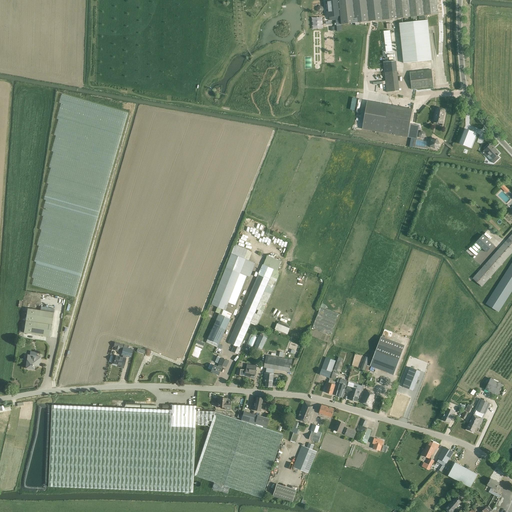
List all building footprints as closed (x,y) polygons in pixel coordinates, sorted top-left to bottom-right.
[(327,0),(330,21),(336,20),(336,25),(341,25),(341,24),(411,17),(411,19),(413,18),(414,21),(417,20),(417,16),(438,14),(436,0),(327,0)] [(320,18),(311,19),(311,29),(320,29),(320,18)] [(427,20),(399,23),(403,63),(432,60),(427,20)] [(392,51),(390,30),(384,31),(384,37),(386,52),(392,51)] [(396,61),(384,62),(387,92),(399,91),(396,61)] [(432,69),(410,72),(411,89),(434,87),(432,69)] [(417,139),(419,126),(410,124),(413,109),(367,101),(362,129),(417,139)] [(433,122),(443,123),(445,109),(436,108),(433,122)] [(476,133),(465,128),(459,143),(471,148),(476,133)] [(436,150),(441,145),(438,139),(432,140),(430,146),(436,150)] [(486,149),(485,150),(483,151),(484,152),(483,153),(487,157),(489,154),(493,158),(491,160),(494,163),(500,157),(497,155),(499,153),(496,150),(495,150),(490,145),(489,146),(487,145),(484,148),(486,149)] [(511,233),(472,278),(482,287),(511,252),(511,233)] [(483,234),(476,242),(487,252),(494,245),(483,234)] [(287,249),(290,243),(285,241),(282,247),(287,249)] [(250,277),(256,264),(244,258),(248,249),(235,244),(211,305),(217,307),(215,312),(219,313),(207,339),(219,344),(231,319),(249,277),(250,277)] [(234,345),(231,351),(241,356),(243,352),(247,342),(243,340),(274,269),(277,270),(281,261),(267,255),(263,264),(262,264),(228,342),(234,345)] [(511,261),(490,296),(485,303),(499,312),(511,290),(511,261)] [(331,335),(339,314),(320,306),(312,327),(313,328),(331,335)] [(50,337),(54,312),(54,309),(41,307),(40,310),(27,308),(23,333),(50,337)] [(290,326),(279,321),(278,323),(277,323),(275,329),(287,334),(290,328),(289,328),(290,326)] [(259,346),(263,348),(267,338),(259,335),(259,336),(254,348),(257,349),(259,346)] [(394,374),(399,359),(405,345),(381,336),(370,365),(394,374)] [(114,350),(119,352),(120,349),(122,349),(123,344),(115,342),(113,347),(115,347),(114,350)] [(127,348),(128,345),(124,345),(123,347),(121,355),(123,356),(122,357),(115,356),(114,361),(114,362),(113,362),(112,365),(117,366),(117,365),(122,366),(124,367),(126,358),(126,356),(130,357),(132,349),(127,348)] [(41,357),(36,356),(37,353),(30,352),(30,355),(27,355),(25,368),(34,369),(34,365),(39,366),(41,357)] [(266,355),(264,367),(290,372),(292,359),(266,355)] [(222,368),(223,366),(226,367),(229,361),(222,358),(221,358),(218,356),(215,362),(219,364),(218,366),(214,365),(211,371),(219,375),(222,368)] [(329,378),(336,361),(326,357),(319,374),(329,378)] [(255,378),(255,377),(256,377),(257,366),(247,364),(246,373),(244,373),(244,369),(237,368),(237,374),(251,376),(251,377),(251,378),(254,378),(255,378)] [(421,371),(410,367),(402,386),(413,390),(421,371)] [(264,373),(263,381),(265,382),(265,386),(272,387),(274,374),(264,373)] [(491,378),(485,389),(498,395),(503,384),(491,378)] [(335,384),(336,382),(329,380),(329,382),(328,382),(326,388),(327,388),(326,392),(332,394),(335,384)] [(335,395),(343,397),(346,385),(339,383),(335,395)] [(353,387),(351,392),(349,399),(356,402),(358,395),(359,395),(361,390),(353,387)] [(370,391),(365,389),(362,395),(360,402),(368,405),(368,406),(371,408),(377,395),(374,393),(370,391)] [(255,397),(254,405),(252,405),(251,409),(260,411),(263,398),(255,397)] [(227,398),(218,398),(217,406),(224,407),(224,409),(230,410),(230,401),(227,400),(227,398)] [(473,414),(466,429),(473,432),(476,427),(478,428),(483,419),(490,403),(480,398),(473,414)] [(309,407),(311,402),(305,400),(298,419),(309,423),(314,409),(309,407)] [(266,428),(241,420),(215,411),(196,411),(196,406),(172,405),(171,410),(123,408),(51,404),(48,486),(192,492),(195,425),(207,425),(207,421),(211,421),(212,415),(214,415),(193,475),(214,482),(212,488),(227,493),(229,487),(261,498),(282,434),(266,428)] [(332,417),(334,408),(321,404),(319,413),(332,417)] [(462,418),(465,419),(469,411),(469,412),(473,405),(471,404),(470,405),(468,404),(465,409),(466,410),(462,418)] [(447,408),(442,419),(449,423),(452,416),(453,417),(455,411),(447,408)] [(241,420),(266,428),(269,419),(244,411),(241,420)] [(367,443),(372,430),(365,427),(367,420),(362,418),(354,438),(367,443)] [(338,420),(334,430),(341,433),(345,423),(338,420)] [(295,444),(299,434),(298,434),(299,429),(297,428),(299,423),(295,421),(291,432),(293,433),(290,442),(295,444)] [(319,426),(313,424),(310,431),(312,431),(309,439),(318,443),(322,433),(318,432),(319,426)] [(348,428),(345,435),(353,439),(356,432),(348,428)] [(373,448),(380,450),(384,441),(374,438),(373,443),(374,443),(373,448)] [(430,439),(425,450),(424,450),(421,455),(429,458),(425,466),(430,469),(434,460),(430,458),(432,454),(435,448),(437,449),(439,444),(430,439)] [(317,451),(312,449),(314,445),(309,443),(307,447),(302,445),(293,467),(308,473),(317,451)] [(439,459),(437,461),(445,466),(454,452),(444,446),(437,458),(439,459)] [(450,477),(456,480),(470,487),(477,474),(455,462),(448,475),(450,477)] [(492,490),(493,488),(496,489),(499,483),(491,478),(487,485),(491,487),(488,492),(494,495),(488,506),(491,510),(492,510),(501,495),(492,490)] [(276,484),(272,496),(292,502),(296,490),(276,484)] [(445,509),(448,511),(452,511),(463,500),(457,495),(445,509)]
